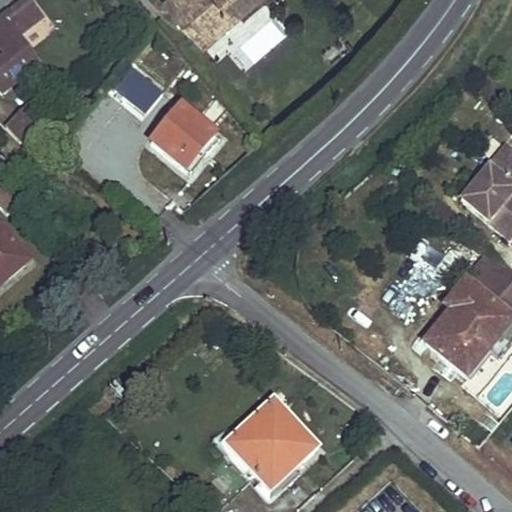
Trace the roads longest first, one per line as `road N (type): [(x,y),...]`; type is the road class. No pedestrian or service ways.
road 1 (residential): [(511,510),(198,260)]
road 2 (secondary): [(454,0),(377,93),(198,260)]
road 3 (secondary): [(198,260),(0,435)]
